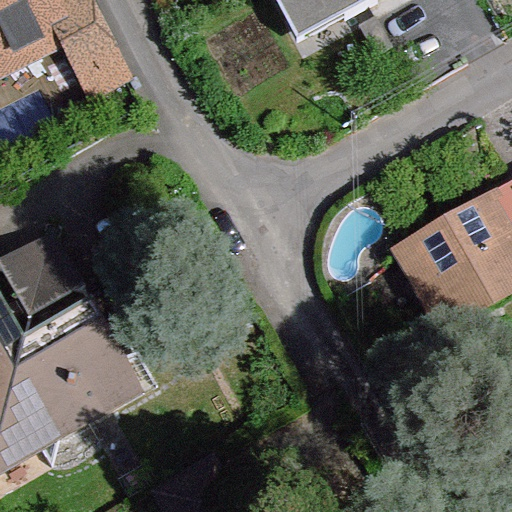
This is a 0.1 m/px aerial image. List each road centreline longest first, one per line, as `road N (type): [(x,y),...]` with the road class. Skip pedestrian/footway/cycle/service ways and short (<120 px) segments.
road 1 (residential): [(430,511),(259,217)]
road 2 (residential): [(511,75),(259,217)]
